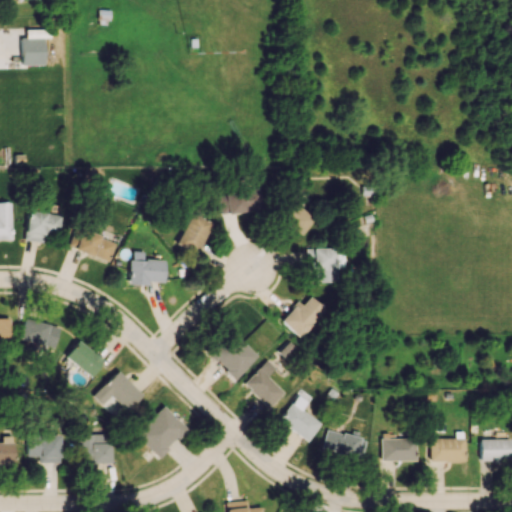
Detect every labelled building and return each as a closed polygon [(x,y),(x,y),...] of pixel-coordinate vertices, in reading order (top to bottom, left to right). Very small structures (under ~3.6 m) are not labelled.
[(41,37),(19,38),(19,65),(42,64),(41,37)] [(217,194),(220,214),(262,208),(259,188),(217,194)] [(276,214),(299,235),(313,219),(290,199),(276,214)] [(8,202),(0,202),(0,238),(9,239),(8,202)] [(23,240),(42,241),(43,233),(58,234),(60,214),(25,211),(23,240)] [(211,224),(191,212),(173,243),(193,255),(211,224)] [(312,248),(313,282),(335,282),(335,267),(343,266),(343,248),(312,248)] [(147,285),(147,282),(161,282),(162,261),(127,259),(126,284),(147,285)] [(277,320),(296,338),(322,310),(308,296),(300,304),(296,301),(277,320)] [(8,318),(0,317),(0,338),(8,338),(8,318)] [(54,347),(57,325),(21,320),(17,341),(54,347)] [(256,355),(228,329),(205,353),(233,379),(256,355)] [(87,377),(102,362),(77,339),(62,354),(87,377)] [(265,408),(282,393),(265,376),(274,368),(266,359),(241,383),(265,408)] [(109,395),(123,410),(139,395),(115,370),(90,395),(99,405),(109,395)] [(318,424),(290,402),(276,420),(304,441),(318,424)] [(132,435),(156,458),(184,428),(160,405),(132,435)] [(366,439),(325,429),(320,448),(361,458),(366,439)] [(478,439),(477,460),(507,460),(508,432),(494,432),(494,439),(478,439)] [(108,433),(76,434),(76,463),(109,462),(108,433)] [(58,458),(58,435),(24,434),(23,457),(58,458)] [(378,461),(414,460),(413,438),(378,439),(378,461)] [(427,461),(463,461),(463,438),(427,438),(427,461)] [(0,442),(0,463),(11,463),(11,442),(0,442)]
